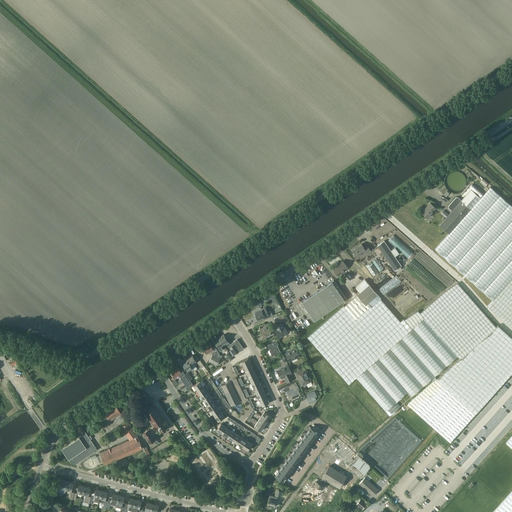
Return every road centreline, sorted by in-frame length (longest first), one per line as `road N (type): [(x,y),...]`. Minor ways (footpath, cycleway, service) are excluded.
road 1 (unclassified): [(0,336),(68,357),(96,352),(511,67)]
road 2 (tertiary): [(230,312),(511,119)]
road 3 (tertiary): [(224,511),(40,464)]
road 4 (tertiary): [(40,464),(64,426),(153,364)]
road 5 (residential): [(249,464),(201,433),(153,364)]
road 6 (residential): [(282,414),(315,417),(331,433),(292,485)]
